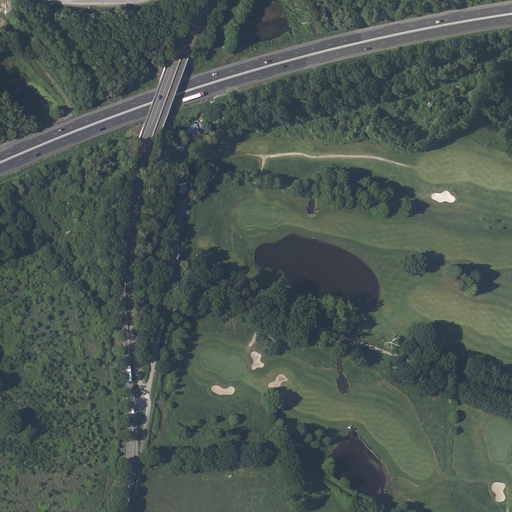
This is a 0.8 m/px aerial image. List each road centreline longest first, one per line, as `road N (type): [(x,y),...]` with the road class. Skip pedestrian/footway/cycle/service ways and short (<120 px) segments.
road 1 (motorway): [(0,168),(244,78),(511,19)]
road 2 (motorway): [(511,8),(224,73),(0,157)]
road 3 (secondary): [(122,511),(133,448),(120,302),(123,226),(171,63),(205,0)]
road 4 (track): [(130,405),(146,396),(169,277),(511,394)]
